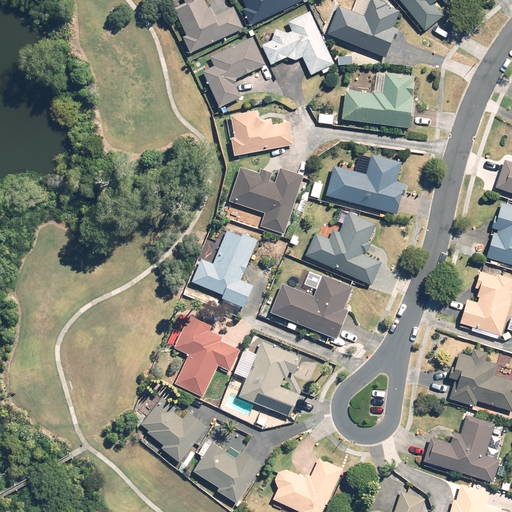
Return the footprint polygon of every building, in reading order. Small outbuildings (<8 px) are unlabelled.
[(186,36),(193,51),(245,26),(236,6),(218,14),(214,5),(209,8),(205,0),(187,0),(188,2),(177,7),(189,34),(186,36)] [(246,8),(253,23),(302,0),(245,0),(249,7),(246,8)] [(341,4),(330,32),(389,55),(400,28),(395,26),(403,9),(381,0),(373,0),(368,15),(341,4)] [(449,0),(404,0),(428,29),(446,14),(436,2),(438,0),(446,0),(448,2),(449,0)] [(291,31),(278,27),(274,39),(264,44),(273,64),(291,56),(298,59),(305,56),(313,73),(337,62),(312,11),(289,22),(293,30),(291,31)] [(255,35),(213,55),(217,64),(205,70),(222,105),(243,95),(235,79),(269,63),(255,35)] [(349,89),(345,117),(413,127),(418,95),(415,95),(418,75),(388,71),(385,91),(375,90),(375,92),(349,89)] [(234,136),(237,154),(296,143),(291,121),(274,124),(273,117),(262,119),(260,109),(234,114),(238,136),(234,136)] [(337,164),(329,194),(399,212),(407,183),(399,181),(404,161),(374,153),(369,173),(337,164)] [(511,159),(507,158),(498,186),(511,191),(511,159)] [(286,233),(306,174),(283,167),(278,182),(272,180),(274,172),(263,168),(262,172),(243,166),(232,200),(268,212),(264,225),(286,233)] [(320,197),(324,183),(316,181),(312,194),(320,197)] [(496,231),(489,256),(511,262),(511,204),(504,202),(496,227),(500,228),(499,232),(496,231)] [(318,231),(308,253),(373,283),(383,261),(367,254),(381,224),(351,210),(342,230),(336,228),(331,238),(318,231)] [(246,235),(230,229),(216,263),(204,258),(195,280),(226,293),(225,297),(246,305),(254,284),(243,280),(260,237),(247,231),(246,235)] [(503,333),(511,304),(511,299),(510,299),(511,291),(511,277),(483,269),(478,287),(483,288),(481,295),(482,295),(480,302),(470,299),(464,321),(503,333)] [(285,283),(274,311),(339,338),(351,310),(346,308),(355,286),(326,274),(316,296),(285,283)] [(178,383),(205,396),(220,364),(232,370),(241,349),(223,341),(226,335),(212,329),(214,324),(192,314),(177,346),(192,353),(178,383)] [(304,356),(265,339),(242,394),(293,416),(302,393),(285,386),(292,370),(297,372),(304,356)] [(480,399),(511,408),(511,378),(497,374),(501,364),(487,360),(490,351),(477,348),(475,356),(465,353),(451,397),(478,405),(480,399)] [(183,460),(210,425),(190,410),(185,417),(175,409),(178,405),(165,395),(145,423),(152,428),(149,432),(166,444),(164,447),(183,460)] [(434,437),(427,459),(496,480),(503,458),(488,454),(498,423),(469,414),(464,433),(458,431),(454,443),(434,437)] [(240,501),(264,463),(244,451),(239,459),(214,443),(197,471),(222,486),(220,489),(240,501)] [(324,511),(339,480),(337,479),(342,468),(321,459),(314,475),(309,473),(307,477),(289,469),(281,471),(277,478),(281,487),(276,498),(304,510),(302,511),(324,511)] [(456,498),(452,511),(511,511),(488,504),(492,491),(463,483),(459,499),(456,498)] [(422,511),(427,499),(404,491),(397,511),(382,511),(376,510),(375,511),(422,511)]
